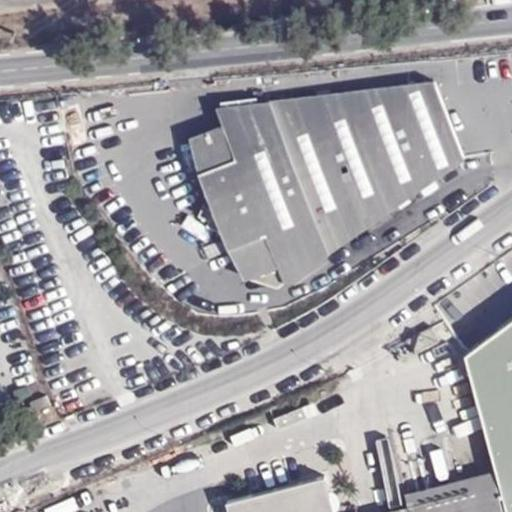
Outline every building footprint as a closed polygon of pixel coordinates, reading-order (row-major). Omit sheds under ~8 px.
[(218,105),(224,122),(190,137),(205,196),(221,234),(242,276),(276,284),(463,154),(434,77),(218,105)] [(511,511),(511,315),(464,351),(504,511),(511,511)] [(441,345),(434,332),(411,344),(418,355),(441,345)] [(35,408),(40,418),(55,411),(51,402),(35,408)] [(405,495),(408,503),(372,511),(338,511),(330,474),(230,499),(232,511),(501,511),(491,473),(405,495)]
